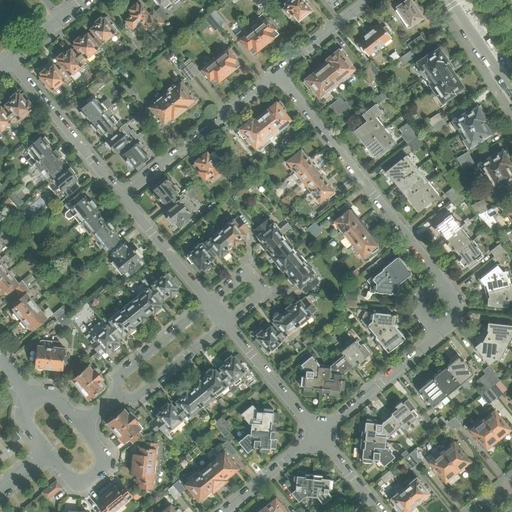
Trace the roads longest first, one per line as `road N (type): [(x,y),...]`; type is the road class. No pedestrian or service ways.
road 1 (residential): [(442,280),(277,73)]
road 2 (residential): [(121,197),(277,73)]
road 3 (residential): [(121,197),(9,60)]
road 4 (residential): [(318,436),(437,337)]
road 5 (residential): [(318,436),(225,324)]
road 6 (residential): [(207,303),(121,197)]
road 7 (residential): [(119,392),(136,396),(225,324)]
road 8 (residential): [(207,303),(118,376),(119,392)]
road 9 (residential): [(49,452),(77,483),(102,467),(104,454),(80,425)]
road 10 (residential): [(225,511),(318,436)]
road 11 (residential): [(225,324),(261,287),(242,276),(207,303)]
